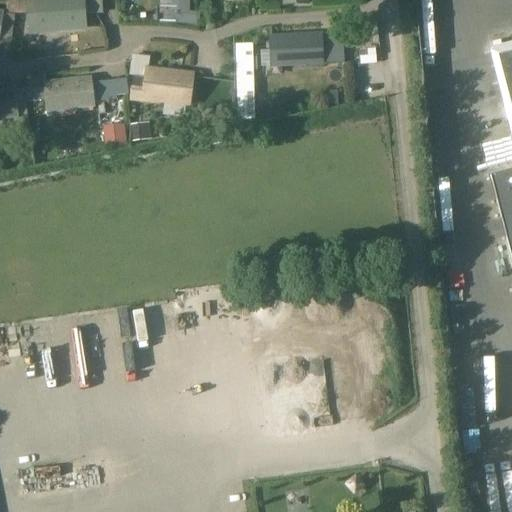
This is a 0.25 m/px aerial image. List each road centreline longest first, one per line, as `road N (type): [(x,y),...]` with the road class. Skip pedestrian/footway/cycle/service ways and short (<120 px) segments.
road 1 (unclassified): [(433,511),(388,0)]
road 2 (unknown): [(0,397),(135,390),(158,404),(180,467)]
